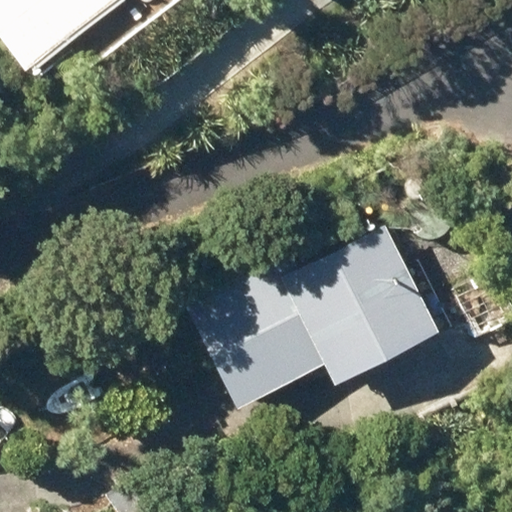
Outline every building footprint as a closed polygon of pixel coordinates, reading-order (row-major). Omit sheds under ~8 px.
[(0,0),(0,35),(19,63),(107,0),(0,0)] [(245,0),(251,10),(269,0),(245,0)] [(284,246),(181,297),(229,395),(317,352),(325,368),(428,317),(379,216),(291,260),(284,246)] [(446,282),(470,330),(511,310),(487,261),(446,282)] [(101,491),(116,511),(176,511),(184,507),(147,457),(101,491)]
